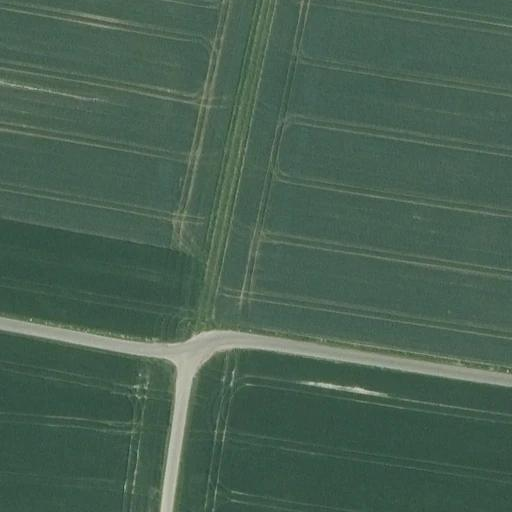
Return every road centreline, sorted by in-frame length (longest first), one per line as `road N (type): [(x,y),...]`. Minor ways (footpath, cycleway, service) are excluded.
road 1 (unclassified): [(179,358),(248,347),(511,385)]
road 2 (unclassified): [(0,326),(179,358)]
road 3 (unclassified): [(168,511),(179,358)]
